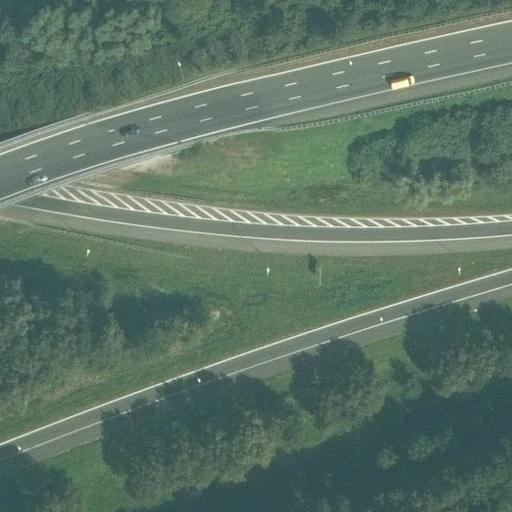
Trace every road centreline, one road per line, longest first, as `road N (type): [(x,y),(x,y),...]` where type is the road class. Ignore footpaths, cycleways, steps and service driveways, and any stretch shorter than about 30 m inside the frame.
road 1 (motorway): [(0,457),(511,279)]
road 2 (motorway): [(0,175),(124,133),(511,40)]
road 3 (motorway): [(0,195),(178,226),(291,235),(511,230)]
